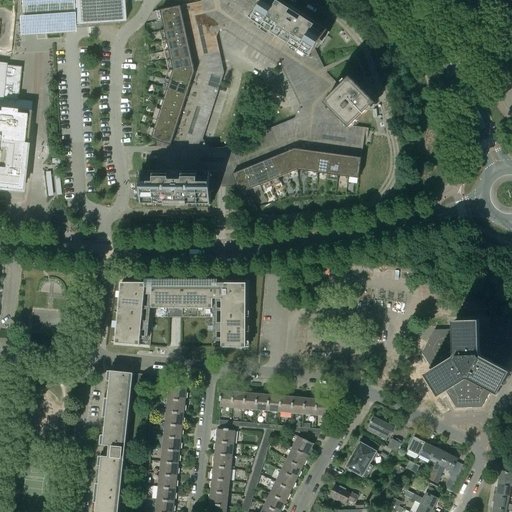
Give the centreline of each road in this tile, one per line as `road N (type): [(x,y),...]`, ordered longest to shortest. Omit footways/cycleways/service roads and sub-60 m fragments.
road 1 (residential): [(482,201),(289,244),(106,252)]
road 2 (residential): [(299,130),(222,163),(188,159),(212,74),(201,17)]
road 3 (primary): [(499,170),(451,61),(398,0)]
road 4 (residential): [(458,511),(480,463),(477,450),(362,388)]
road 5 (residential): [(106,218),(80,193),(71,41)]
road 6 (residential): [(106,218),(120,207),(123,183),(115,130),(119,40)]
road 7 (residential): [(201,17),(223,14),(294,63),(314,98),(299,130)]
road 8 (residential): [(72,511),(90,358)]
road 9 (residential): [(362,388),(210,368)]
road 10 (residential): [(192,511),(210,368)]
road 11 (residential): [(301,511),(362,388)]
road 12 (residential): [(210,368),(90,358)]
